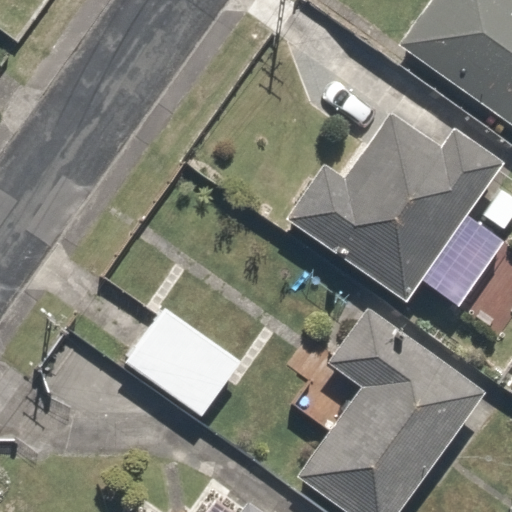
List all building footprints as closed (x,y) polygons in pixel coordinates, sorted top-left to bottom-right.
[(511,0),(419,0),(396,34),(511,116),(511,0)] [(320,147),(277,212),(406,298),(414,285),(446,307),(498,229),(461,205),(499,149),(452,118),(436,142),(388,110),(350,167),(320,147)] [(155,285),(108,356),(193,411),(239,341),(155,285)] [(379,511),(473,391),(358,302),(315,358),(347,383),(285,462),(348,511),(379,511)] [(132,511),(117,501),(109,511),(279,511),(242,485),(222,511),(132,511)]
